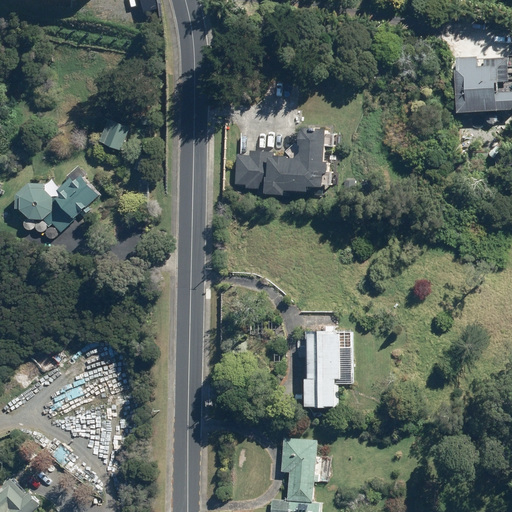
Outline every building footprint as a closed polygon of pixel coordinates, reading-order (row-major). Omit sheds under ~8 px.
[(479,64),(479,55),(458,56),(458,69),(456,68),(458,111),(511,108),(511,77),(510,78),(510,56),(485,57),(486,64),(479,64)] [(143,111),(142,124),(152,125),(153,112),(143,111)] [(300,114),(281,113),(280,127),(299,128),(300,114)] [(133,127),(112,118),(102,141),(123,150),(133,127)] [(335,145),(335,133),(327,132),(327,127),(303,126),(303,128),(301,128),(301,129),(300,129),(300,144),(301,143),(301,147),(298,144),(289,151),(294,157),(288,157),(288,155),(275,154),(275,151),(250,150),(250,154),(237,153),(236,183),(247,184),(246,188),(265,189),(265,192),(285,193),(285,189),(308,190),(308,185),(323,186),(324,183),(332,184),(333,171),(329,171),(330,161),(325,160),(326,145),(335,145)] [(149,173),(152,161),(142,158),(139,171),(149,173)] [(102,195),(83,175),(76,182),(72,177),(59,190),(63,194),(60,197),(54,197),(46,188),(33,188),(23,197),(23,210),(32,219),(44,220),(51,227),(54,224),(62,233),(82,214),(85,217),(93,209),(90,207),(102,195)] [(149,181),(149,176),(142,175),(142,181),(141,181),(141,193),(141,205),(149,205),(149,193),(150,193),(150,181),(149,181)] [(362,192),(363,192),(362,193),(361,194),(360,194),(359,195),(359,196),(358,197),(358,199),(358,200),(358,201),(358,202),(359,203),(360,204),(360,205),(361,206),(362,206),(363,207),(365,207),(366,207),(367,207),(368,207),(369,206),(370,205),(371,205),(372,204),(372,203),(373,202),(373,200),(373,199),(373,198),(373,197),(372,196),(371,195),(371,194),(370,193),(369,193),(370,192),(371,191),(372,190),(372,189),(373,188),(373,187),(373,186),(373,185),(373,184),(372,183),(371,182),(371,181),(370,180),(369,180),(368,180),(367,179),(366,179),(365,179),(364,180),(363,180),(362,181),(361,181),(360,182),(360,183),(359,184),(359,185),(359,186),(359,187),(359,188),(360,189),(360,190),(361,191),(362,192)] [(355,199),(356,181),(345,180),(345,199),(355,199)] [(337,330),(336,326),(323,326),(324,330),(307,330),(307,378),(306,378),(307,406),(307,407),(340,406),(340,378),(342,377),(342,332),(339,332),(339,330),(337,330)] [(319,481),(320,475),(316,474),(318,440),(285,437),(282,472),(290,472),(288,500),(273,499),(271,511),(320,511),(321,503),(314,502),(315,481),(319,481)] [(28,496),(13,479),(0,491),(0,511),(34,511),(42,505),(32,493),(28,496)]
